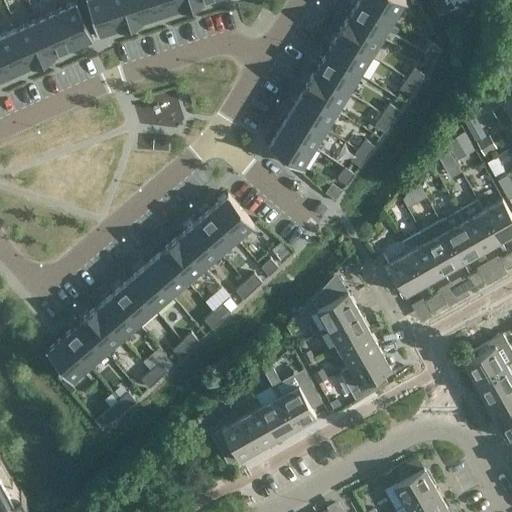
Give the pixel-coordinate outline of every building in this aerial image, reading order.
[(75,0),(52,0),(57,9),(56,10),(72,45),(91,37),(91,36),(92,37),(93,36),(76,0),(75,0)] [(87,0),(98,33),(99,33),(99,32),(118,26),(119,26),(111,0),(87,0)] [(133,0),(111,0),(119,26),(140,20),(133,0)] [(156,0),(133,0),(140,20),(141,19),(141,18),(160,12),(156,0)] [(179,0),(156,0),(160,12),(180,6),(180,7),(181,6),(179,0)] [(382,36),(393,18),(364,0),(358,0),(349,15),(349,14),(348,15),(382,36)] [(364,0),(393,18),(403,0),(364,0)] [(428,0),(437,15),(464,0),(428,0)] [(53,53),(72,45),(56,10),(36,18),(52,55),(53,54),(53,53)] [(370,54),(382,36),(348,15),(337,34),(370,54)] [(33,63),(52,55),(36,18),(17,27),(33,63)] [(32,64),(33,63),(17,27),(0,34),(0,43),(13,71),(31,63),(32,64)] [(359,73),(370,54),(337,34),(336,34),(337,35),(326,52),(359,73)] [(432,42),(424,52),(433,58),(441,48),(432,42)] [(0,77),(13,71),(0,43),(0,77)] [(348,91),(359,73),(326,52),(315,70),(315,69),(314,70),(348,91)] [(414,67),(407,77),(416,83),(423,73),(414,67)] [(336,109),(348,91),(314,70),(303,89),(336,109)] [(407,77),(400,87),(409,94),(416,83),(407,77)] [(325,128),(336,109),(303,89),(302,90),(303,90),(292,107),(325,128)] [(511,93),(503,99),(492,105),(504,125),(511,119),(511,93)] [(389,102),(382,113),(391,119),(399,109),(389,102)] [(314,146),(325,128),(292,107),(281,126),(314,146)] [(382,113),(375,123),(384,129),(391,119),(382,113)] [(302,164),(314,146),(281,126),(269,144),(268,145),(302,166),(303,165),(302,164)] [(463,131),(449,139),(455,150),(470,142),(463,131)] [(476,141),(484,154),(497,147),(489,133),(476,141)] [(365,138),(358,148),(367,154),(374,144),(365,138)] [(447,147),(437,153),(449,175),(460,169),(447,147)] [(358,148),(350,158),(360,165),(367,154),(358,148)] [(496,155),(487,161),(494,174),(504,169),(496,155)] [(345,166),(338,176),(347,183),(354,172),(345,166)] [(511,195),(511,181),(508,174),(497,179),(508,198),(511,195)] [(417,178),(402,197),(407,206),(426,195),(417,178)] [(227,194),(211,208),(236,237),(252,223),(253,223),(254,222),(228,192),(227,193),(227,194)] [(482,207),(500,238),(511,230),(511,214),(502,196),(482,207)] [(457,207),(481,249),(500,238),(482,207),(476,197),(457,207)] [(439,218),(462,259),(481,249),(457,207),(439,218)] [(220,251),(236,237),(211,208),(194,222),(220,251)] [(420,228),(443,270),(462,259),(439,218),(420,228)] [(203,265),(220,251),(194,222),(179,235),(178,234),(177,235),(203,265)] [(407,250),(424,280),(443,270),(420,228),(401,239),(407,250)] [(187,279),(203,265),(177,235),(161,249),(187,279)] [(171,293),(187,279),(161,249),(160,250),(161,251),(145,264),(171,293)] [(387,261),(405,291),(424,280),(407,250),(387,261)] [(511,264),(511,259),(508,253),(500,257),(506,267),(511,264)] [(270,257),(261,265),(268,274),(278,265),(270,257)] [(154,307),(171,293),(145,264),(129,278),(154,307)] [(470,274),(476,284),(484,280),(478,270),(470,274)] [(254,272),(245,280),(253,288),(262,280),(254,272)] [(476,284),(470,274),(462,278),(468,289),(476,284)] [(338,275),(325,288),(331,298),(346,290),(338,275)] [(138,321),(154,307),(129,278),(112,292),(138,321)] [(245,280),(236,289),(244,297),(253,288),(245,280)] [(327,326),(358,309),(347,289),(346,290),(331,298),(316,307),(327,326)] [(433,295),(438,306),(446,301),(440,291),(433,295)] [(121,336),(138,321),(112,292),(97,305),(96,305),(96,306),(121,336)] [(438,306),(433,295),(425,300),(431,310),(438,306)] [(223,301),(213,310),(221,318),(230,310),(223,301)] [(105,350),(121,336),(96,306),(79,320),(105,350)] [(338,345),(369,328),(358,309),(327,326),(338,345)] [(213,310),(204,318),(212,327),(221,318),(213,310)] [(89,364),(105,350),(79,320),(78,320),(79,321),(63,334),(89,364)] [(349,364),(380,346),(369,328),(338,345),(349,364)] [(191,331),(182,340),(190,348),(199,339),(191,331)] [(511,358),(511,348),(502,332),(471,349),(474,354),(464,360),(475,380),(506,362),(511,358)] [(72,378),(89,364),(63,334),(47,348),(46,349),(72,379),(73,378),(72,378)] [(182,340),(173,348),(181,356),(190,348),(182,340)] [(380,346),(349,364),(340,369),(355,395),(385,378),(381,371),(391,366),(380,346)] [(310,349),(303,353),(308,363),(315,360),(310,349)] [(160,361),(150,369),(158,377),(167,369),(160,361)] [(511,373),(506,362),(475,380),(486,398),(511,383),(511,373)] [(272,365),(264,370),(272,384),(273,383),(278,393),(296,424),(316,413),(312,406),(298,382),(293,372),(280,379),(272,365)] [(150,369),(141,378),(149,386),(158,377),(150,369)] [(325,378),(320,369),(313,373),(318,382),(325,378)] [(272,384),(254,394),(260,404),(277,435),(296,424),(278,393),(273,383),(272,384)] [(496,417),(511,408),(511,383),(486,398),(496,417)] [(236,388),(228,393),(234,403),(242,399),(236,388)] [(128,390),(119,398),(126,407),(136,399),(128,390)] [(119,398),(109,406),(117,415),(126,407),(119,398)] [(260,404),(241,414),(258,445),(277,435),(260,404)] [(511,408),(496,417),(507,437),(511,434),(511,408)] [(207,414),(197,421),(205,435),(211,432),(215,429),(207,414)] [(215,429),(211,432),(216,440),(228,462),(258,445),(241,414),(221,426),(215,429)] [(0,511),(19,502),(26,498),(20,489),(0,453),(0,511)] [(404,501),(435,484),(424,465),(393,482),(404,501)] [(404,501),(409,511),(429,511),(445,503),(435,484),(404,501)] [(450,511),(445,503),(429,511),(450,511)]
